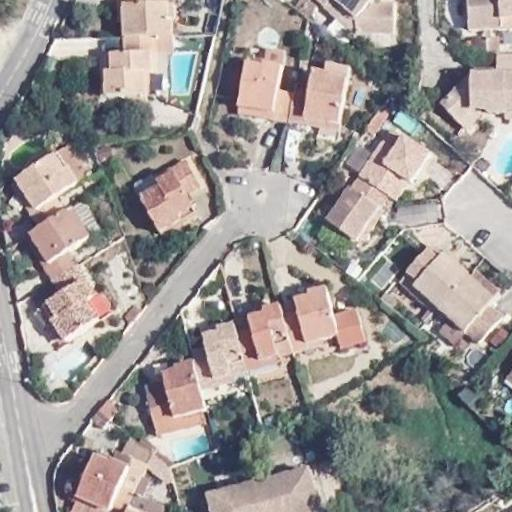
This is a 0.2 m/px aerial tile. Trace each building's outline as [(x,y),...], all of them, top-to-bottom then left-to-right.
[(120,0),(122,29),(130,28),(130,13),(138,13),(138,0),(120,0)] [(178,46),(183,46),(183,29),(173,30),(173,11),(165,12),(164,0),(138,0),(138,13),(130,13),(130,28),(131,28),(132,46),(173,45),(178,46)] [(294,0),(289,5),(301,16),(308,9),(299,0),(294,0)] [(307,0),(319,10),(328,1),(348,20),(340,30),(344,34),(385,36),(385,6),(374,5),(372,0),(307,0)] [(511,0),(464,0),(465,0),(465,32),(495,31),(495,20),(511,20),(511,0)] [(328,1),(319,10),(340,30),(348,20),(328,1)] [(183,11),(173,11),(173,30),(183,29),(183,11)] [(511,30),(511,20),(495,20),(495,31),(511,30)] [(492,40),(481,40),(480,57),(492,58),(492,40)] [(132,46),(125,46),(125,58),(119,58),(119,83),(112,83),(114,109),(153,107),(152,83),(156,82),(156,66),(163,65),(163,57),(178,57),(178,46),(173,45),(132,46)] [(267,69),(288,69),(289,53),(267,52),(267,64),(267,69)] [(119,83),(119,58),(102,59),(104,109),(114,109),(112,83),(119,83)] [(492,77),(511,77),(511,58),(492,59),(492,77)] [(295,127),(300,96),(286,95),(288,69),(267,69),(267,73),(249,73),(246,111),(279,114),(279,126),(295,127)] [(511,116),(511,77),(492,77),(492,78),(476,78),(471,72),(434,108),(455,129),(472,113),(478,108),(483,115),(511,116)] [(321,98),(300,96),(295,127),(317,129),(317,125),(353,128),(357,83),(324,81),(321,98)] [(245,122),(279,126),(279,114),(246,111),(245,122)] [(476,117),(472,113),(455,129),(460,133),(476,117)] [(384,196),(391,201),(407,179),(411,181),(429,157),(403,136),(394,148),(382,139),(356,176),(384,196)] [(36,220),(46,235),(72,218),(63,205),(98,182),(78,151),(22,187),(41,216),(36,220)] [(196,164),(181,172),(185,180),(166,190),(168,194),(149,205),(169,239),(190,227),(185,219),(202,210),(196,199),(211,190),(196,164)] [(185,180),(181,172),(161,183),(166,190),(185,180)] [(384,196),(356,176),(323,224),(356,248),(377,214),(375,211),(384,196)] [(430,217),(430,206),(399,207),(400,218),(430,217)] [(207,217),(202,210),(185,219),(190,227),(207,217)] [(50,277),(58,288),(86,270),(78,257),(99,245),(91,230),(84,234),(73,218),(72,218),(46,235),(40,238),(59,270),(50,277)] [(30,244),(50,277),(59,270),(40,238),(30,244)] [(441,308),(469,277),(443,253),(436,262),(426,253),(406,273),(441,308)] [(86,270),(58,288),(66,303),(54,309),(65,330),(59,334),(65,347),(68,352),(105,330),(93,310),(100,307),(92,290),(97,288),(86,270)] [(434,315),(441,308),(406,273),(398,280),(434,315)] [(494,299),(469,277),(441,308),(478,343),(500,318),(487,305),(494,299)] [(330,293),(316,297),(318,305),(300,310),(303,321),(289,324),(296,352),(325,345),(342,341),(345,355),(369,348),(361,315),(337,320),(330,293)] [(297,301),(300,310),(318,305),(316,297),(297,301)] [(65,330),(54,309),(39,318),(59,350),(65,347),(59,334),(65,330)] [(278,367),(299,361),(296,352),(289,324),(285,311),(248,319),(252,340),(238,343),(245,369),(268,363),(270,369),(278,367)] [(212,360),(198,364),(200,371),(208,398),(222,395),(220,389),(248,382),(245,369),(238,343),(235,332),(221,336),(223,347),(209,351),(212,360)] [(296,352),(299,361),(328,354),(325,345),(296,352)] [(245,369),(248,382),(279,374),(278,367),(270,369),(268,363),(245,369)] [(208,398),(200,371),(183,376),(183,378),(168,382),(170,393),(156,396),(164,425),(180,421),(182,429),(214,420),(208,398)] [(154,474),(159,464),(135,446),(130,462),(139,468),(154,474)] [(137,511),(154,474),(139,468),(137,476),(119,467),(117,470),(103,463),(86,500),(112,511),(137,511)] [(312,511),(305,481),(203,506),(204,511),(312,511)] [(112,511),(86,500),(80,511),(112,511)]
